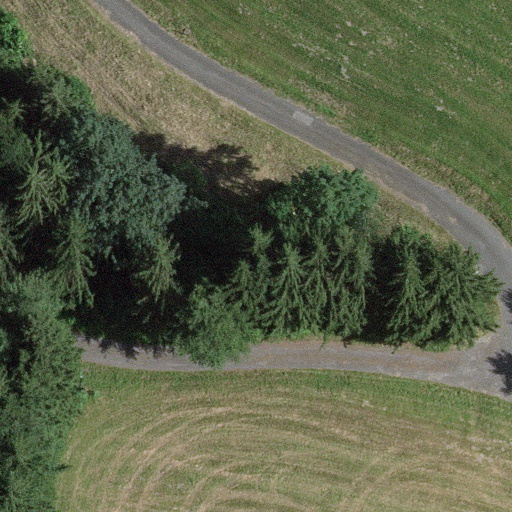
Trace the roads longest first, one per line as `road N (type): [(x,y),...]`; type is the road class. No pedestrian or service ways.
road 1 (track): [(511,375),(420,361),(134,354),(0,320)]
road 2 (track): [(511,293),(472,226),(189,68),(109,0)]
